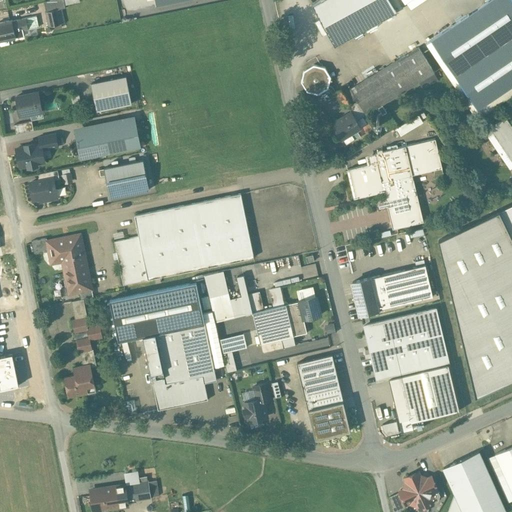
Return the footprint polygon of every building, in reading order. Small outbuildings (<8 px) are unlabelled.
[(44,1),(46,11),(61,8),(65,7),(65,5),(63,0),(50,0),(44,1)] [(320,0),(312,4),(320,18),(327,32),(335,45),(375,23),(403,8),(400,4),(397,0),(320,0)] [(511,0),(489,0),(431,39),(432,41),(427,44),(477,117),(511,93),(511,0)] [(61,8),(46,11),(49,26),(60,24),(59,18),(63,17),(61,8)] [(22,30),(38,27),(36,16),(20,19),(22,30)] [(327,32),(320,18),(315,21),(322,34),(327,32)] [(12,20),(0,22),(0,40),(15,37),(24,35),(22,30),(20,19),(12,21),(12,20)] [(393,63),(350,89),(356,99),(366,114),(434,73),(418,47),(397,60),(393,63)] [(325,67),(313,64),(303,70),(300,82),(306,91),(318,94),(328,88),(330,77),(325,67)] [(126,76),(91,83),(96,110),(132,103),(126,76)] [(347,84),(334,92),(343,106),(356,99),(350,89),(347,84)] [(38,92),(16,96),(17,102),(18,102),(19,105),(18,105),(20,116),(38,112),(36,103),(40,102),(38,92)] [(386,112),(382,105),(378,108),(382,115),(386,112)] [(351,112),(331,124),(341,139),(344,145),(354,139),(350,133),(367,123),(363,116),(356,120),(351,112)] [(418,115),(397,128),(401,134),(421,122),(418,115)] [(75,127),(81,158),(140,146),(134,116),(75,127)] [(511,126),(505,116),(489,127),(511,161),(511,126)] [(41,142),(43,150),(58,147),(55,133),(38,136),(40,143),(41,142)] [(435,138),(365,155),(367,164),(347,169),(354,198),(384,191),(392,228),(423,221),(412,174),(442,168),(435,138)] [(16,147),(20,167),(45,162),(43,150),(41,142),(40,143),(16,147)] [(143,160),(104,167),(110,197),(149,189),(143,160)] [(71,168),(63,170),(66,183),(74,181),(71,168)] [(53,178),(30,182),(33,199),(46,196),(46,198),(57,196),(53,178)] [(240,193),(134,215),(138,236),(147,279),(253,257),(240,193)] [(511,204),(499,211),(511,238),(511,204)] [(511,238),(499,211),(438,240),(475,397),(511,379),(511,238)] [(115,232),(115,239),(125,238),(124,231),(115,232)] [(47,241),(46,241),(48,251),(50,261),(61,259),(69,294),(79,292),(91,289),(80,234),(47,241)] [(138,236),(114,241),(123,284),(147,279),(138,236)] [(46,238),(31,241),(34,254),(48,251),(46,241),(47,241),(46,238)] [(425,264),(393,272),(400,304),(433,296),(425,264)] [(212,310),(214,320),(253,312),(248,293),(244,274),(237,276),(241,296),(229,299),(223,270),(204,274),(212,310)] [(393,272),(369,278),(376,310),(400,304),(393,272)] [(369,278),(352,282),(355,295),(353,298),(356,300),(359,314),(376,310),(369,278)] [(195,281),(110,300),(118,340),(142,335),(154,333),(204,322),(202,313),(195,281)] [(269,288),(273,307),(285,305),(280,286),(269,288)] [(297,290),(299,299),(315,296),(313,286),(297,290)] [(91,289),(79,292),(80,299),(83,298),(93,296),(91,289)] [(248,293),(253,312),(264,309),(260,291),(248,293)] [(299,299),(299,302),(303,319),(321,315),(317,295),(315,296),(299,299)] [(80,299),(71,301),(75,319),(85,317),(87,317),(83,298),(80,299)] [(264,309),(253,312),(259,343),(281,338),(293,336),(306,333),(303,319),(299,302),(285,305),(273,307),(264,309)] [(436,307),(363,324),(374,373),(434,359),(436,366),(448,363),(449,363),(436,307)] [(204,322),(214,367),(223,365),(214,320),(212,310),(202,313),(204,322)] [(85,317),(75,319),(72,319),(75,333),(73,334),(74,339),(76,338),(79,352),(80,352),(92,349),(90,340),(102,337),(99,324),(87,326),(85,317)] [(204,322),(154,333),(162,370),(150,372),(158,409),(207,399),(204,382),(216,379),(214,367),(204,322)] [(154,333),(142,335),(150,372),(162,370),(154,333)] [(243,333),(219,338),(222,352),(231,350),(246,347),(243,333)] [(295,345),(293,336),(281,338),(283,347),(295,345)] [(92,349),(80,352),(83,365),(90,363),(91,367),(96,366),(93,349),(92,349)] [(231,350),(222,352),(227,371),(236,369),(231,350)] [(0,356),(0,386),(1,389),(19,385),(12,354),(0,356)] [(332,354),(297,363),(308,409),(343,401),(332,354)] [(459,408),(448,363),(436,366),(434,359),(374,373),(376,381),(389,378),(399,420),(400,420),(401,427),(412,424),(411,419),(459,408)] [(83,365),(72,367),(74,375),(64,377),(68,397),(96,391),(91,367),(90,363),(83,365)] [(281,395),(277,381),(272,382),(275,396),(281,395)] [(255,389),(257,398),(261,397),(262,400),(269,398),(266,383),(254,386),(255,389)] [(244,401),(257,398),(255,389),(242,392),(244,401)] [(266,418),(262,400),(261,397),(257,398),(244,401),(243,401),(248,422),(266,418)] [(343,401),(308,409),(315,438),(350,430),(343,401)] [(396,420),(382,424),(385,435),(399,432),(396,420)] [(511,445),(494,454),(511,492),(511,445)] [(505,511),(478,451),(443,467),(455,492),(463,511),(505,511)] [(511,499),(511,492),(494,454),(487,457),(508,502),(511,499)] [(124,472),(126,485),(140,483),(138,470),(124,472)] [(431,477),(425,479),(420,477),(417,472),(405,477),(407,483),(406,488),(400,491),(405,504),(406,503),(411,501),(417,503),(419,509),(421,508),(427,510),(430,504),(438,500),(440,495),(431,477)] [(156,480),(148,481),(148,482),(151,497),(158,496),(156,480)] [(151,497),(148,482),(140,483),(126,485),(128,500),(151,497)] [(93,510),(129,505),(128,500),(126,485),(90,490),(93,510)] [(400,491),(389,496),(392,511),(394,511),(407,506),(406,503),(405,504),(400,491)] [(463,511),(455,492),(447,511),(463,511)]
